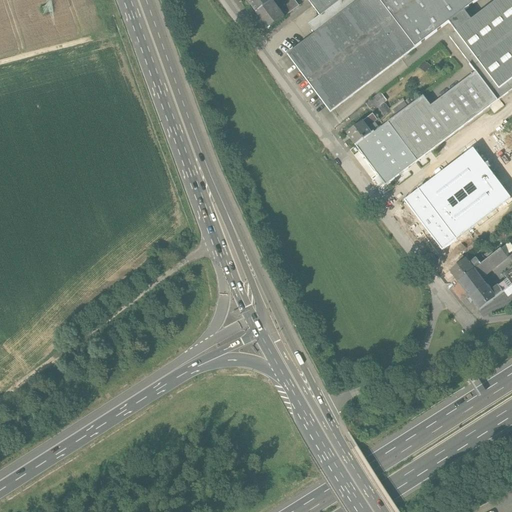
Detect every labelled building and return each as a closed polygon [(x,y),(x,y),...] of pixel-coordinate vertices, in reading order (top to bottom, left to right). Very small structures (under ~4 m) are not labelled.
[(358,0),(315,33),(287,55),(330,112),(448,23),(464,11),(478,0),(358,0)] [(307,0),(319,16),(308,25),(315,33),(358,0),(307,0)] [(511,0),(498,0),(471,21),(464,11),(448,23),(455,33),(449,38),(475,73),(497,101),(511,89),(511,0)] [(428,67),(422,63),(417,69),(424,74),(428,67)] [(430,106),(422,96),(387,123),(388,123),(417,161),(497,101),(475,73),(430,106)] [(372,108),(374,110),(386,100),(379,93),(365,104),(370,110),(372,108)] [(411,104),(407,99),(404,101),(403,99),(389,110),(384,104),(377,109),(383,117),(379,120),(380,120),(367,130),(371,134),(411,104)] [(361,122),(365,127),(368,125),(369,126),(379,119),(375,114),(373,116),(372,114),(361,122)] [(350,139),(355,146),(371,134),(367,130),(365,127),(361,122),(346,134),(348,135),(347,136),(349,139),(350,139)] [(385,185),(417,161),(388,123),(356,147),(385,185)] [(473,149),(404,201),(442,250),(510,198),(473,149)] [(511,247),(508,242),(481,265),(474,270),(480,277),(508,255),(507,254),(511,250),(511,247)] [(449,271),(458,282),(474,270),(481,265),(476,259),(471,263),(470,265),(465,259),(449,271)] [(458,282),(470,298),(485,285),(480,277),(474,270),(458,282)] [(511,284),(511,271),(505,277),(507,279),(491,291),(491,292),(485,285),(470,298),(479,310),(504,291),(511,284)]
